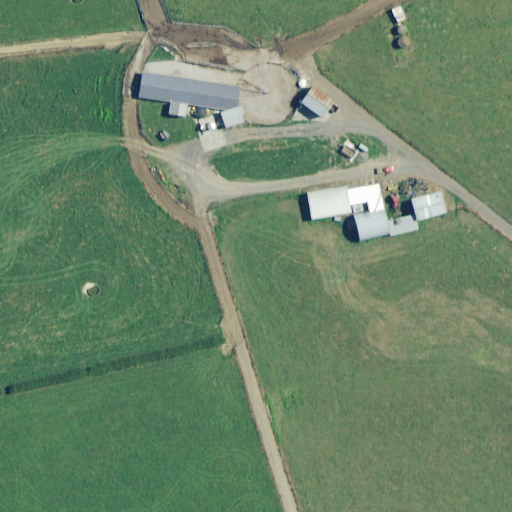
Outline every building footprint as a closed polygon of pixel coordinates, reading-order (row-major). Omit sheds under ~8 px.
[(220,125),(223,123),(225,129),(245,121),(236,99),(238,85),(142,72),(139,98),(169,102),(167,115),(185,118),(187,105),(218,109),(221,118),(217,119),(220,125)] [(328,112),(306,95),(300,103),(322,119),(328,112)] [(350,214),(346,187),(307,193),(311,220),(350,214)] [(445,213),(440,192),(411,200),(416,221),(445,213)] [(351,204),(354,215),(360,241),(389,234),(386,222),(383,208),(364,213),(361,202),(351,204)] [(386,222),(389,234),(390,236),(416,230),(413,215),(386,222)]
